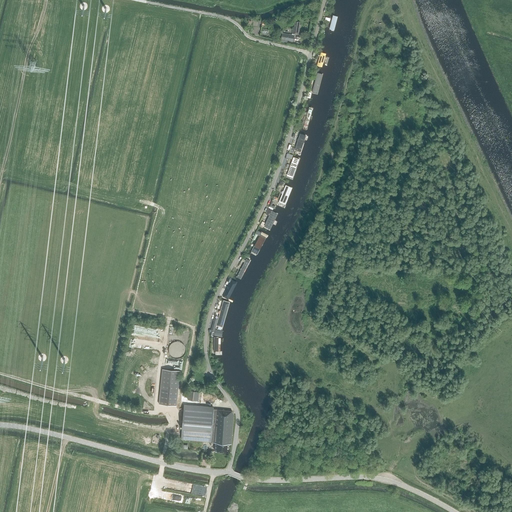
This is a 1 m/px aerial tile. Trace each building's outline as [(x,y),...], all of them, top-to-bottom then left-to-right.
[(338,17),(333,15),(328,31),(334,33),(338,17)] [(298,35),(299,27),(298,27),(299,22),(294,21),(293,27),(292,27),(291,34),(298,35)] [(294,35),(282,33),(281,39),(293,41),(294,35)] [(325,37),(323,52),(329,53),(332,39),(325,37)] [(326,53),(321,52),(317,66),(322,67),(326,53)] [(322,70),(318,68),(313,88),(317,89),(322,70)] [(307,131),(314,107),(309,106),(302,129),(307,131)] [(300,133),(294,151),(301,154),(307,135),(300,133)] [(290,176),(298,158),(294,157),(287,175),(290,176)] [(282,208),(292,183),(287,181),(277,206),(282,208)] [(263,227),(270,230),(278,214),(271,211),(263,227)] [(248,257),(253,259),(267,233),(263,230),(248,257)] [(246,259),(236,278),(240,280),(250,262),(246,259)] [(228,299),(237,283),(231,279),(222,296),(228,299)] [(215,329),(222,331),(230,303),(223,300),(215,329)] [(147,337),(149,329),(136,326),(135,334),(147,337)] [(149,349),(150,340),(133,338),(132,347),(149,349)] [(168,352),(169,355),(171,357),(174,359),(177,360),(180,359),(183,358),(185,355),(186,352),(186,349),(185,346),(183,344),(180,342),(177,342),(174,342),(171,344),(170,346),(169,349),(168,352)] [(180,371),(162,369),(159,404),(176,406),(180,371)] [(197,406),(199,392),(188,390),(187,404),(197,406)] [(183,407),(181,440),(213,442),(212,443),(215,443),(214,451),(228,452),(229,444),(231,444),(232,414),(215,413),(212,413),(213,409),(183,407)]
